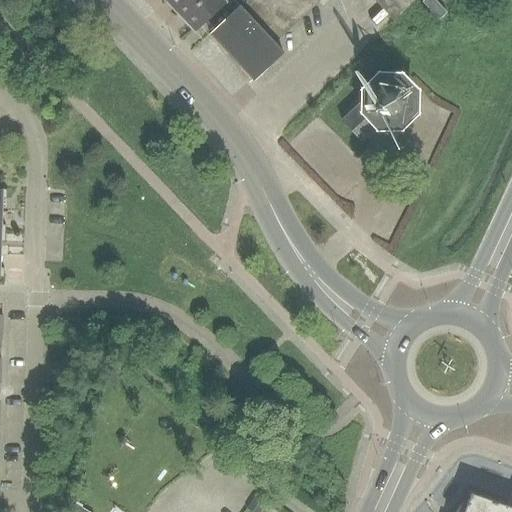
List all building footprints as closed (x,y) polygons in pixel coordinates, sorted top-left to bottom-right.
[(166,0),(195,30),(223,4),(228,9),(237,0),(166,0)] [(275,44),(320,1),(318,0),(248,0),(210,35),(253,81),(283,53),(275,44)] [(439,22),(440,21),(447,14),(434,0),(426,0),(422,4),(439,22)] [(409,112),(409,95),(399,84),(400,65),(374,64),(357,81),(370,97),(370,107),(359,96),(343,112),(347,117),(342,122),(361,142),(381,122),(398,122),(409,112)] [(511,511),(511,508),(471,494),(463,511),(511,511)] [(248,511),(259,511),(265,503),(255,496),(246,510),(248,511)]
